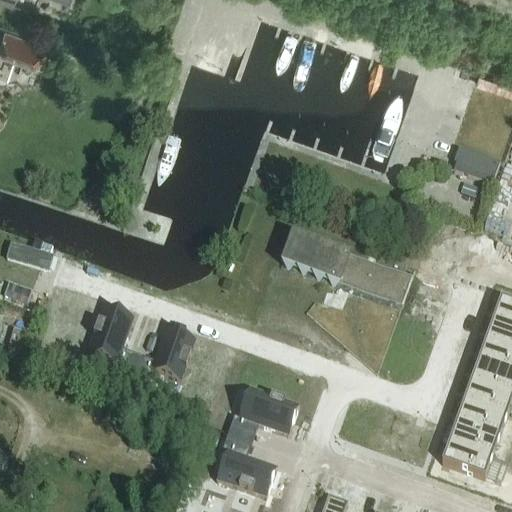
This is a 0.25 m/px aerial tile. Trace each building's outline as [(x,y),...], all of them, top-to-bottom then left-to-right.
[(0,55),(41,71),(50,47),(5,31),(0,44),(0,55)] [(170,84),(177,65),(159,59),(152,78),(170,84)] [(492,189),(499,167),(491,164),(490,167),(460,157),(453,176),(492,189)] [(401,312),(411,284),(291,240),(281,272),(341,293),(342,291),(401,312)] [(511,308),(500,304),(493,326),(511,332),(511,308)] [(133,324),(103,314),(88,355),(118,365),(113,379),(130,385),(138,361),(122,355),(133,324)] [(511,332),(493,326),(485,346),(511,355),(511,332)] [(138,361),(130,385),(146,391),(151,377),(181,388),(195,347),(165,336),(154,367),(138,361)] [(511,355),(485,346),(478,366),(511,378),(511,355)] [(511,378),(478,366),(471,387),(511,401),(511,378)] [(511,401),(471,387),(464,407),(506,422),(511,406),(511,401)] [(234,422),(228,438),(252,447),(257,431),(288,442),(299,412),(249,394),(238,423),(234,422)] [(506,422),(464,407),(456,427),(499,443),(506,422)] [(456,427),(449,448),(492,463),(499,443),(456,427)] [(226,457),(216,486),(266,504),(277,474),(246,463),(252,447),(228,438),(222,455),(226,457)] [(449,448),(441,469),(484,484),(492,463),(449,448)] [(210,496),(204,511),(241,511),(243,506),(210,496)] [(328,502),(324,511),(346,511),(347,509),(328,502)]
